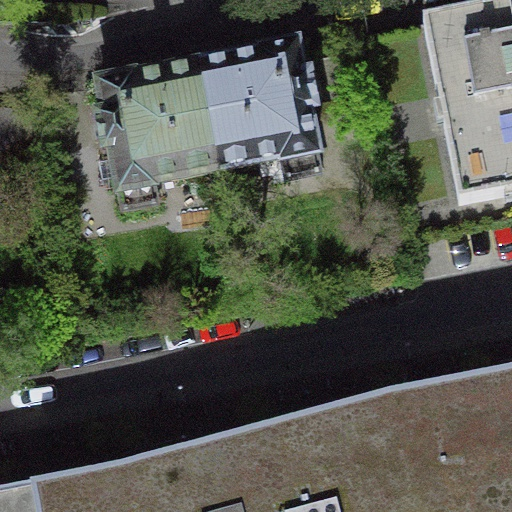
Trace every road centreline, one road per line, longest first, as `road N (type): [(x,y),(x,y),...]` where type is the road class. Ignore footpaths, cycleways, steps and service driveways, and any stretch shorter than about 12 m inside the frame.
road 1 (residential): [(0,395),(511,296)]
road 2 (residential): [(0,48),(92,46),(258,13)]
